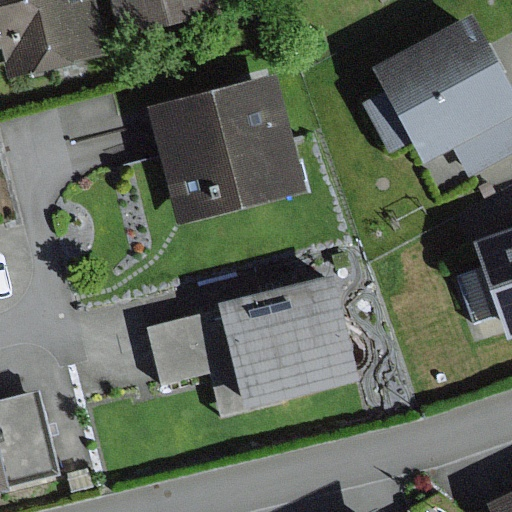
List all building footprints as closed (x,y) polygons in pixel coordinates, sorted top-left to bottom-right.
[(89,0),(0,0),(0,54),(7,82),(103,58),(89,0)] [(216,0),(111,0),(121,37),(220,14),(216,0)] [(511,107),(464,21),(366,76),(378,97),(407,147),(419,169),(446,154),(463,184),(511,156),(511,107)] [(271,82),(145,115),(176,230),(301,196),(271,82)] [(407,147),(378,97),(359,107),(386,158),(407,147)] [(511,236),(468,252),(501,347),(511,343),(511,236)] [(329,285),(213,311),(228,374),(238,417),(353,390),(329,285)] [(228,374),(213,311),(145,327),(160,389),(207,378),(228,374)] [(228,374),(207,378),(218,422),(238,417),(228,374)] [(35,397),(0,404),(0,491),(54,479),(35,397)] [(511,511),(511,497),(484,511),(511,511)]
